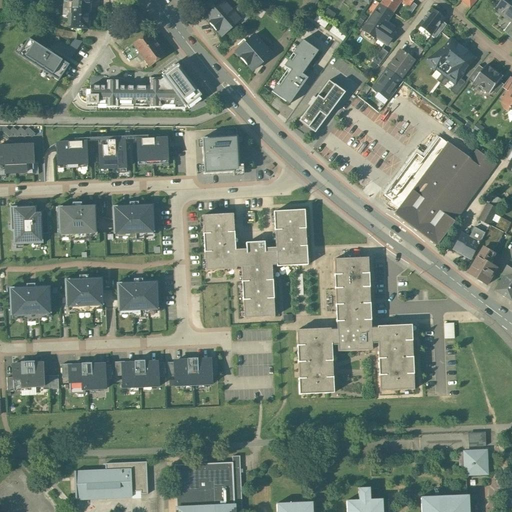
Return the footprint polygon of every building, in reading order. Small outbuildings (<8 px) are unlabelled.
[(89,0),(67,0),(68,0),(72,1),(72,8),(89,9),(89,0)] [(233,12),(222,0),(203,17),(221,37),(239,21),(241,23),(248,17),(238,6),(233,12)] [(381,0),(379,5),(392,13),(399,2),(407,7),(411,2),(412,0),(381,0)] [(511,0),(504,0),(508,3),(502,11),(511,18),(511,0)] [(411,2),(407,7),(405,11),(409,14),(416,5),(411,2)] [(392,13),(379,5),(361,30),(375,39),(376,37),(386,45),(394,34),(390,32),(392,28),(386,23),(392,13)] [(89,9),(72,8),(71,15),(67,15),(67,24),(70,24),(70,27),(88,28),(89,9)] [(443,18),(430,9),(418,25),(424,30),(422,32),(428,37),(429,35),(441,21),(443,18)] [(441,21),(429,35),(434,39),(445,24),(441,21)] [(76,32),(63,30),(61,37),(75,39),(76,32)] [(147,32),(132,44),(139,53),(149,66),(164,55),(147,32)] [(270,55),(253,35),(234,51),(252,71),(270,55)] [(69,65),(28,39),(18,55),(58,82),(69,65)] [(463,50),(449,39),(443,47),(426,59),(433,69),(436,68),(455,83),(468,65),(459,58),(465,51),(463,50)] [(318,52),(302,40),(297,47),(300,49),(286,68),(288,69),(272,92),(289,104),(308,79),(302,74),(318,52)] [(421,49),(413,42),(408,48),(417,55),(421,49)] [(139,53),(132,44),(121,52),(128,61),(139,53)] [(387,52),(381,48),(371,60),(377,66),(387,52)] [(466,49),(463,50),(465,51),(459,58),(468,65),(475,57),(466,49)] [(400,50),(386,69),(399,79),(416,57),(412,54),(410,57),(400,50)] [(503,76),(487,64),(483,69),(474,81),(489,93),(492,90),(499,81),(503,76)] [(201,96),(177,65),(160,78),(150,79),(149,87),(118,86),(117,81),(107,81),(107,87),(90,86),(90,96),(88,96),(88,104),(97,104),(97,103),(107,103),(107,108),(117,108),(117,104),(150,104),(150,108),(160,108),(160,104),(182,104),(185,108),(201,96)] [(474,81),(483,69),(478,65),(467,79),(472,83),(474,81)] [(399,79),(386,69),(372,88),(388,100),(394,92),(391,90),(399,79)] [(511,77),(510,76),(504,84),(502,87),(508,91),(511,84),(511,77)] [(345,93),(328,81),(298,121),(315,133),(345,93)] [(499,81),(492,90),(496,94),(502,87),(504,84),(499,81)] [(511,84),(508,91),(505,97),(502,98),(502,102),(503,106),(506,109),(509,111),(510,109),(511,109),(511,84)] [(236,136),(201,139),(203,175),(239,172),(236,136)] [(126,169),(125,140),(115,140),(114,137),(106,137),(107,145),(98,146),(99,170),(126,169)] [(167,161),(166,138),(136,139),(137,162),(144,162),(144,165),(161,164),(161,161),(167,161)] [(87,165),(86,142),(56,143),(57,166),(63,166),(63,169),(81,168),(81,165),(87,165)] [(435,246),(495,165),(476,151),(469,160),(446,142),(392,214),(435,246)] [(33,170),(32,145),(0,146),(0,171),(5,171),(5,174),(26,173),(26,170),(33,170)] [(134,202),(129,202),(129,206),(112,206),(113,234),(127,234),(127,237),(143,236),(143,233),(154,232),(153,204),(134,205),(134,202)] [(76,206),(57,207),(58,235),(70,234),(70,237),(86,237),(86,234),(96,233),(95,205),(81,206),(81,203),(76,203),(76,206)] [(485,233),(489,225),(498,209),(487,204),(475,227),(485,233)] [(36,206),(10,207),(10,224),(14,224),(15,230),(12,230),(13,245),(43,244),(41,212),(36,212),(36,206)] [(274,241),(275,248),(275,265),(275,266),(279,266),(279,269),(289,269),(288,265),(306,264),(306,262),(309,262),(309,253),(305,253),(305,239),(307,238),(307,229),(304,229),(304,221),(307,221),(307,212),(303,212),(303,210),(273,211),(273,214),(269,214),(270,223),(273,223),(274,231),(271,231),(271,241),(274,241)] [(232,216),(232,213),(201,214),(201,218),(198,218),(199,226),(202,226),(202,236),(199,236),(199,245),(203,245),(204,260),(200,260),(201,268),(205,268),(205,271),(222,270),(222,273),(232,272),(232,270),(235,269),(235,267),(235,249),(234,225),(236,225),(236,215),(232,216)] [(495,228),(503,232),(506,234),(511,223),(500,217),(495,228)] [(485,233),(483,237),(479,244),(485,248),(468,274),(487,285),(498,267),(490,263),(492,259),(489,257),(503,232),(495,228),(489,225),(485,233)] [(470,238),(460,233),(452,249),(471,258),(479,244),(483,237),(473,232),(470,238)] [(245,249),(235,249),(235,267),(240,266),(240,271),(237,272),(238,281),(241,280),(241,283),(238,283),(238,293),(242,292),(242,307),(239,307),(240,316),(243,316),(243,318),(274,317),(273,314),(276,314),(276,305),(272,305),(272,291),(275,291),(275,281),(271,281),(271,279),(274,279),(274,269),(271,270),(271,265),(275,265),(275,248),(264,248),(263,242),(245,242),(245,249)] [(367,257),(333,259),(335,330),(330,330),(330,328),(295,329),(298,394),(333,393),(332,376),(328,376),(327,352),(331,351),(331,344),(336,344),(336,352),(371,350),(371,342),(377,342),(379,391),(413,390),(411,324),(376,326),(376,328),(370,329),(367,257)] [(511,259),(502,274),(505,276),(495,290),(511,300),(511,259)] [(104,306),(102,278),(88,278),(88,276),(83,276),(83,279),(64,280),(65,307),(77,307),(77,310),(93,309),(92,306),(104,306)] [(157,281),(138,282),(138,279),(133,279),(134,282),(116,283),(117,311),(132,310),(132,314),(148,313),(148,310),(158,309),(157,281)] [(9,288),(10,316),(24,315),(24,318),(40,318),(40,315),(51,314),(50,286),(31,287),(30,284),(26,284),(26,287),(9,288)] [(455,322),(445,322),(446,338),(456,338),(455,322)] [(186,361),(173,361),(174,362),(174,376),(174,386),(182,386),(190,385),(195,385),(203,385),(211,384),(210,375),(209,361),(209,360),(197,360),(197,358),(186,359),(186,361)] [(134,363),(128,363),(128,375),(121,376),(122,388),(129,388),(137,388),(142,387),(150,387),(158,387),(157,377),(157,363),(157,362),(144,362),(144,360),(134,361),(134,363)] [(115,376),(121,376),(128,375),(128,363),(128,361),(114,362),(115,376)] [(21,364),(11,365),(12,377),(12,388),(43,387),(42,376),(42,364),(32,364),(32,362),(21,363),(21,364)] [(81,365),(75,366),(75,378),(68,378),(68,391),(76,390),(84,390),(89,390),(97,390),(104,389),(104,379),(104,365),(104,364),(91,365),(91,363),(81,363),(81,365)] [(62,378),(68,378),(75,378),(75,366),(75,364),(61,364),(62,378)] [(57,375),(42,376),(43,387),(43,390),(58,389),(57,375)] [(482,435),(466,435),(467,450),(484,449),(482,435)] [(467,450),(459,450),(459,455),(460,476),(468,476),(484,475),(484,449),(467,450)] [(175,511),(241,511),(240,470),(240,466),(239,457),(232,457),(232,463),(174,465),(175,511)] [(104,470),(73,471),(74,499),(76,499),(76,497),(130,495),(130,497),(131,497),(131,491),(135,491),(140,491),(140,494),(143,494),(147,494),(146,462),(104,463),(104,470)] [(469,511),(468,495),(422,499),(422,511),(382,511),(382,500),(369,500),(369,489),(358,489),(359,501),(347,502),(347,511),(312,511),(312,503),(277,504),(277,511),(469,511)]
